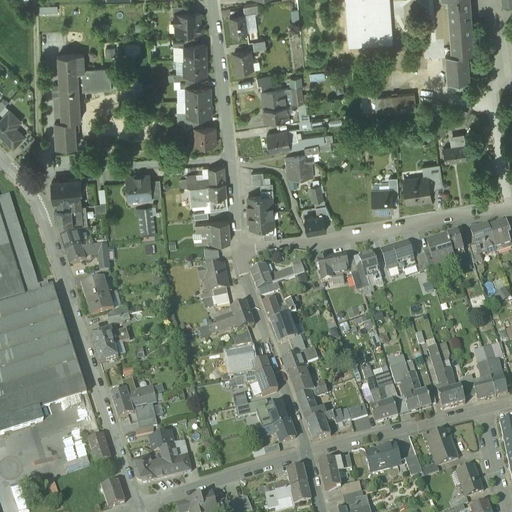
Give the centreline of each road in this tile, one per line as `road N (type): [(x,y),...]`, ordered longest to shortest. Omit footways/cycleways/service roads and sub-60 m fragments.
road 1 (residential): [(31,190),(137,511)]
road 2 (residential): [(238,251),(511,208)]
road 3 (residential): [(238,251),(309,457)]
road 4 (residential): [(31,190),(48,172),(232,162)]
road 5 (residential): [(137,511),(309,457)]
road 6 (residential): [(309,457),(482,410)]
road 7 (residential): [(211,0),(232,162)]
